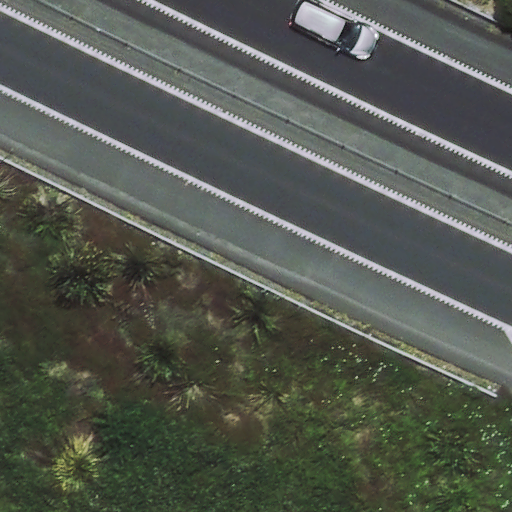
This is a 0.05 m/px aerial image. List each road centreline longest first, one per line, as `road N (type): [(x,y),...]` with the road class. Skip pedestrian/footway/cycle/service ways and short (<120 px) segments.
road 1 (motorway): [(511,286),(0,46)]
road 2 (motorway): [(234,0),(511,126)]
